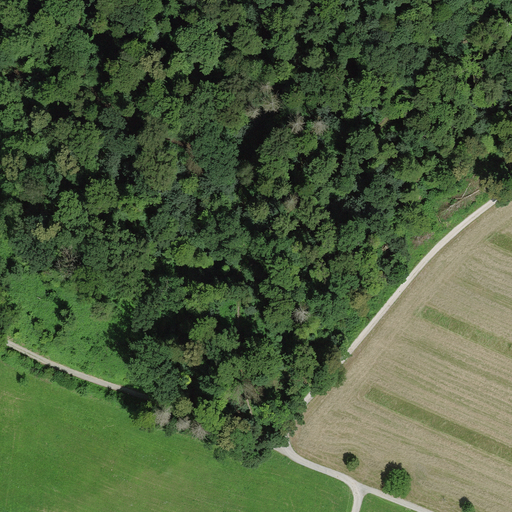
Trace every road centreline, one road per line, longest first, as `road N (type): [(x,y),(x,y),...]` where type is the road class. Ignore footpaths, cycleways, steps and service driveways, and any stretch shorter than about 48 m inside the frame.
road 1 (track): [(74,0),(76,60),(111,112),(250,181),(330,176),(507,0)]
road 2 (track): [(357,488),(0,338)]
road 3 (unclassified): [(511,184),(431,252),(270,445)]
road 4 (track): [(250,181),(240,355),(253,415),(273,437)]
